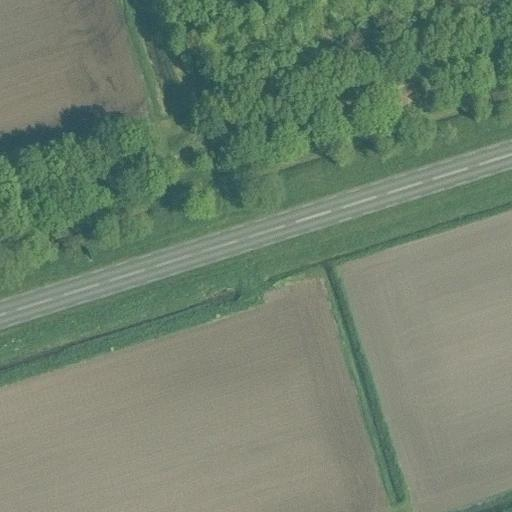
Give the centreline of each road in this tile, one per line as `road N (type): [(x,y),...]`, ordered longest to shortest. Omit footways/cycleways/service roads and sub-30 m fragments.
road 1 (primary): [(0,319),(511,157)]
road 2 (track): [(199,153),(511,56)]
road 3 (track): [(0,216),(199,153)]
